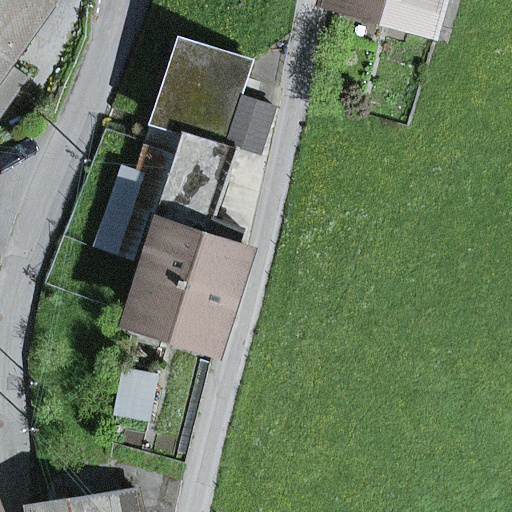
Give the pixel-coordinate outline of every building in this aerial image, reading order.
[(16,0),(0,0),(0,112),(3,111),(23,83),(3,69),(40,17),(25,6),(16,0)] [(335,0),(335,1),(385,16),(390,0),(335,0)] [(390,0),(385,16),(435,31),(444,0),(390,0)] [(158,122),(175,128),(233,146),(236,137),(265,146),(278,107),(240,96),(250,63),(183,42),(158,122)] [(153,138),(170,143),(175,128),(158,122),(153,138)] [(245,150),(233,146),(175,128),(170,143),(153,138),(141,174),(125,169),(100,250),(142,264),(157,217),(217,236),(245,150)] [(146,301),(141,318),(219,343),(249,246),(217,236),(157,217),(142,264),(132,297),(146,301)] [(150,422),(159,376),(125,370),(117,415),(150,422)] [(55,505),(35,509),(35,511),(141,511),(138,491),(68,502),(66,491),(53,493),(55,505)]
